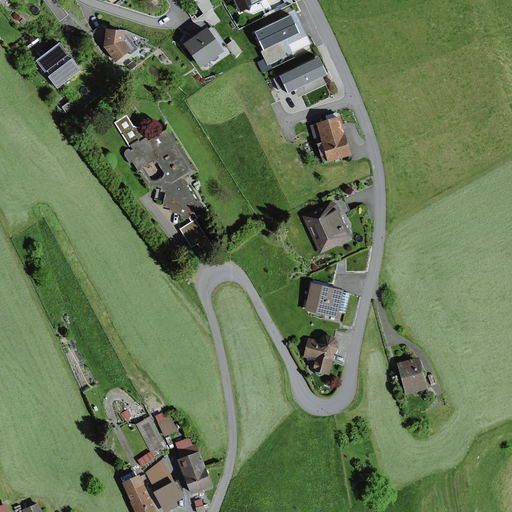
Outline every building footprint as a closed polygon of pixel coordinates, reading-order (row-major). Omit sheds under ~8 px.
[(209,0),(192,0),(204,16),(215,8),(209,0)] [(232,0),(240,14),(245,12),(248,13),(250,8),(260,3),(258,0),(232,0)] [(290,18),(254,34),(263,52),(261,53),(267,66),(286,57),(280,42),(298,34),(290,18)] [(105,28),(102,25),(91,34),(115,64),(136,50),(129,42),(124,36),(125,31),(105,28)] [(213,26),(207,30),(223,52),(220,55),(222,60),(230,53),(213,26)] [(206,29),(183,45),(200,69),(220,55),(223,52),(207,30),(206,29)] [(149,41),(125,31),(124,36),(129,42),(136,50),(149,41)] [(58,44),(35,62),(56,89),(79,71),(58,44)] [(318,58),(273,80),(278,90),(284,87),(287,95),(294,91),(321,78),(326,76),(318,58)] [(321,78),(294,91),(297,99),(325,86),(321,78)] [(70,102),(62,108),(66,114),(74,108),(70,102)] [(133,127),(126,117),(115,123),(132,150),(131,151),(128,149),(124,152),(124,154),(129,163),(132,162),(149,190),(154,187),(161,189),(160,193),(164,194),(161,208),(169,209),(168,213),(180,216),(180,217),(181,218),(183,220),(185,220),(186,220),(191,217),(190,215),(201,208),(184,181),(198,172),(168,123),(150,134),(145,126),(141,129),(133,127)] [(339,118),(309,126),(315,146),(317,145),(322,163),(350,155),(339,118)] [(343,196),(331,202),(337,204),(340,211),(339,214),(340,217),(351,211),(343,196)] [(323,206),(302,217),(320,255),(349,242),(351,236),(348,228),(345,228),(340,217),(339,214),(340,211),(337,204),(331,202),(324,204),(323,206)] [(195,220),(179,230),(191,247),(197,244),(200,249),(209,243),(195,220)] [(349,294),(311,285),(305,312),(337,319),(338,312),(345,314),(349,294)] [(318,341),(307,338),(303,357),(312,359),(309,372),(315,373),(316,375),(318,376),(320,376),(322,376),(323,375),(329,376),(333,355),(335,354),(337,349),(337,344),(335,339),(330,336),(325,336),(321,338),(318,341)] [(418,359),(397,364),(405,395),(427,390),(418,359)] [(432,388),(427,391),(432,399),(437,396),(432,388)] [(165,447),(150,417),(135,425),(150,454),(165,447)] [(171,417),(157,424),(164,437),(177,431),(171,417)] [(175,443),(181,459),(198,452),(196,444),(192,446),(189,438),(175,443)] [(181,459),(177,460),(190,495),(212,487),(198,452),(181,459)] [(145,472),(155,492),(173,483),(162,459),(145,472)] [(376,473),(367,474),(369,486),(378,484),(376,473)] [(154,511),(138,476),(122,483),(135,511),(154,511)] [(155,492),(153,494),(162,511),(167,511),(178,506),(176,503),(182,500),(173,483),(155,492)] [(201,499),(193,502),(196,511),(203,511),(205,511),(201,499)]
